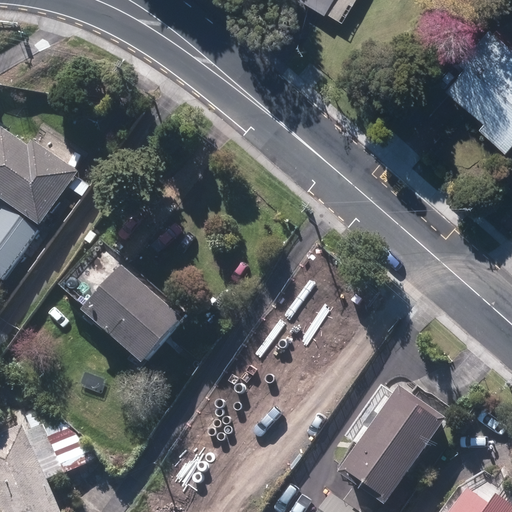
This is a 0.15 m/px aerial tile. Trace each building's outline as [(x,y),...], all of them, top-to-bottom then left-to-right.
[(302,0),(346,28),(363,0),(302,0)] [(501,155),(511,142),(511,55),(488,33),(458,66),(464,70),(444,93),(484,126),(477,132),(501,155)] [(0,134),(0,204),(7,210),(0,219),(0,282),(0,283),(75,177),(32,146),(27,153),(0,134)] [(180,323),(121,270),(81,313),(140,367),(180,323)] [(317,310),(257,393),(301,425),(361,343),(317,310)] [(378,511),(381,511),(442,426),(396,394),(334,481),(378,511)] [(247,437),(209,414),(182,457),(220,480),(247,437)] [(20,429),(0,437),(0,511),(57,511),(45,485),(61,478),(39,429),(23,437),(20,429)] [(352,511),(330,496),(319,511),(352,511)] [(508,511),(492,500),(484,511),(462,496),(450,511),(508,511)]
